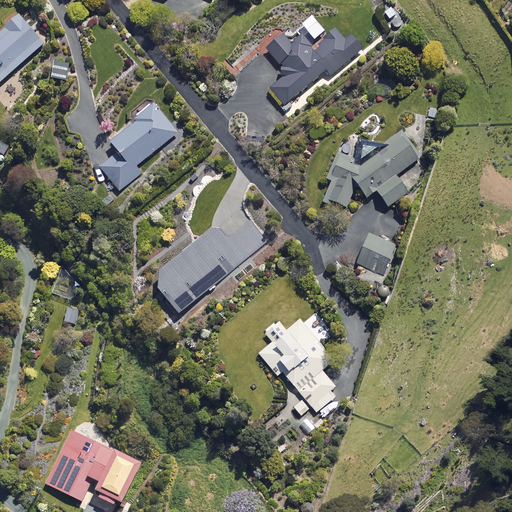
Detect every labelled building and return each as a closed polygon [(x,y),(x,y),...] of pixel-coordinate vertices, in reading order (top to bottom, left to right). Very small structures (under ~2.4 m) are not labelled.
[(0,82),(44,42),(19,14),(0,30),(0,82)] [(270,88),(285,104),(324,70),(328,76),(365,47),(353,34),(347,38),(337,28),(326,34),(317,41),(321,46),(316,50),(312,45),(314,43),(304,32),(291,42),(282,32),(264,48),(279,64),(282,63),(286,67),(281,66),(281,75),(286,75),(270,88)] [(54,60),(51,78),(66,80),(69,62),(54,60)] [(100,166),(119,190),(142,172),(136,166),(178,133),(153,102),(134,118),(135,120),(110,140),(119,152),(100,166)] [(377,191),(388,207),(408,192),(395,175),(422,154),(402,128),(382,142),(358,139),(358,159),(338,151),(326,178),(332,180),(324,201),(346,210),(357,184),(366,198),(377,191)] [(1,139),(0,140),(0,152),(4,155),(10,146),(1,139)] [(157,288),(178,313),(267,242),(250,220),(231,235),(226,236),(219,228),(212,227),(160,269),(157,288)] [(356,263),(384,276),(397,246),(370,233),(356,263)] [(67,307),(64,322),(75,324),(78,309),(67,307)] [(282,372),(315,412),(335,396),(331,390),(336,386),(323,370),(334,361),(299,319),(287,329),(280,321),(265,333),(272,341),(258,352),(278,376),(282,372)] [(46,483),(82,500),(92,479),(99,482),(95,490),(100,493),(98,497),(113,503),(114,500),(120,502),(139,460),(71,430),(46,483)]
